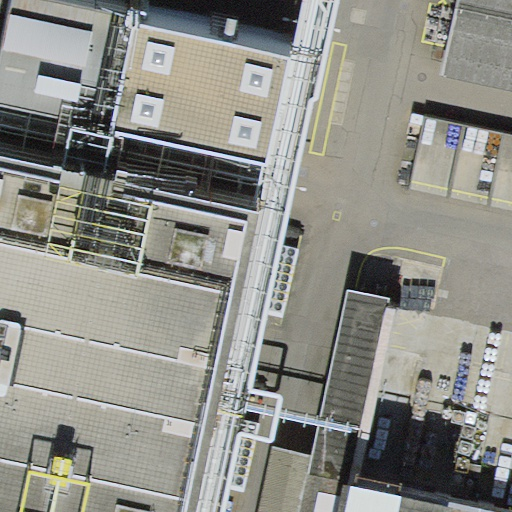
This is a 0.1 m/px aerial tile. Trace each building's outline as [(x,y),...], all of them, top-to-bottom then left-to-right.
[(117,7),(81,0),(8,0),(0,43),(0,98),(94,118),(276,151),(298,40),(117,7)] [(511,0),(456,0),(441,73),(511,88),(511,0)] [(511,130),(414,112),(400,186),(511,207),(511,130)] [(212,511),(279,192),(18,139),(0,226),(0,502),(47,511),(212,511)] [(397,295),(347,285),(310,465),(360,475),(397,295)] [(511,511),(511,507),(360,475),(342,472),(333,511),(511,511)]
